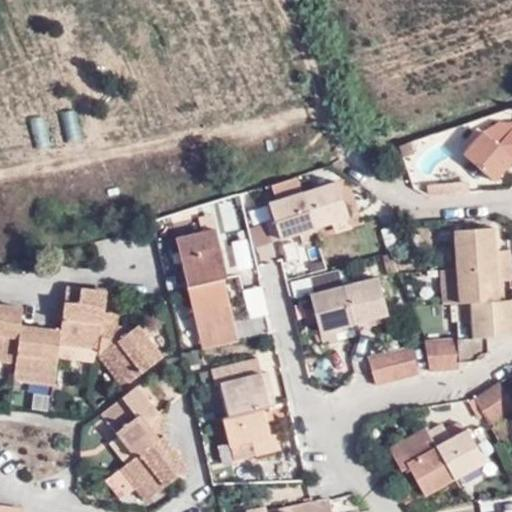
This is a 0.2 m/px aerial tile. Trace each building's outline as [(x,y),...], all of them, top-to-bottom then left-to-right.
[(511,130),(506,123),(483,136),(463,159),(493,185),(511,163),(511,130)] [(330,226),(348,221),(337,186),(313,193),(310,184),(300,187),(299,181),(273,189),(276,203),(270,205),(275,221),(266,224),(272,243),(299,235),(303,246),(317,242),(313,231),(330,226)] [(211,212),(174,227),(177,234),(214,220),(211,212)] [(351,231),(348,221),(330,226),(334,237),(351,231)] [(395,228),(382,231),(388,251),(400,247),(395,228)] [(235,341),(221,278),(225,277),(214,229),(175,238),(200,349),(235,341)] [(388,251),(382,231),(380,232),(386,251),(388,251)] [(454,235),(457,272),(507,268),(506,254),(493,254),(492,232),(454,235)] [(457,272),(441,273),(444,308),(459,306),(497,304),(496,284),(508,283),(507,268),(457,272)] [(339,269),(310,277),(314,294),(310,295),(322,343),(336,341),(334,331),(333,327),(352,322),(344,286),(339,269)] [(352,322),(353,327),(354,330),(369,327),(368,319),(385,315),(376,278),(344,286),(352,322)] [(67,288),(61,331),(59,341),(99,347),(104,315),(105,308),(95,307),(96,292),(67,288)] [(107,294),(96,292),(95,307),(105,308),(107,294)] [(511,302),(497,304),(459,306),(460,323),(471,323),(472,340),(487,340),(511,338),(511,336),(510,318),(511,318),(511,302)] [(0,306),(0,361),(16,364),(20,332),(21,325),(22,314),(10,312),(10,307),(0,306)] [(104,315),(99,347),(98,356),(123,389),(162,358),(138,328),(132,333),(118,343),(114,339),(116,330),(118,316),(104,315)] [(368,319),(369,327),(387,322),(385,315),(368,319)] [(333,327),(334,331),(353,327),(352,322),(333,327)] [(20,332),(16,364),(13,379),(53,385),(58,352),(59,341),(61,331),(36,328),(35,333),(20,332)] [(132,333),(116,330),(114,339),(118,343),(132,333)] [(487,340),(472,340),(458,341),(460,365),(474,364),(487,356),(487,340)] [(99,347),(59,341),(58,352),(94,358),(94,355),(98,356),(99,347)] [(460,365),(458,341),(442,342),(444,371),(460,371),(460,365)] [(442,342),(425,343),(429,372),(444,371),(442,342)] [(425,343),(423,343),(410,347),(418,377),(429,374),(429,372),(425,343)] [(396,352),(404,381),(418,377),(410,347),(396,352)] [(383,355),(389,385),(404,381),(396,352),(383,355)] [(367,361),(374,389),(389,385),(383,355),(367,361)] [(251,442),(255,458),(280,451),(276,436),(271,437),(267,423),(265,415),(264,410),(269,408),(261,376),(262,376),(259,362),(212,373),(216,389),(222,387),(230,418),(223,420),(231,448),(251,442)] [(268,375),(262,376),(261,376),(269,408),(276,406),(268,375)] [(487,392),(504,418),(511,412),(511,401),(500,384),(487,392)] [(159,414),(138,385),(102,414),(120,436),(137,458),(159,440),(149,428),(149,422),(159,414)] [(474,401),(489,428),(504,418),(487,392),(474,401)] [(164,410),(159,414),(149,422),(149,428),(159,440),(164,436),(167,414),(164,410)] [(484,463),(467,432),(464,433),(460,425),(445,433),(442,427),(428,434),(426,430),(390,450),(402,473),(409,469),(424,497),(484,463)] [(137,458),(120,436),(111,443),(128,465),(137,458)] [(164,436),(159,440),(137,458),(128,465),(117,473),(132,492),(143,504),(189,467),(164,436)] [(235,463),(255,458),(251,442),(231,448),(235,463)] [(117,473),(115,475),(105,482),(120,502),(132,492),(117,473)] [(332,511),(330,504),(319,503),(289,510),(289,511),(266,511),(262,511),(332,511)]
